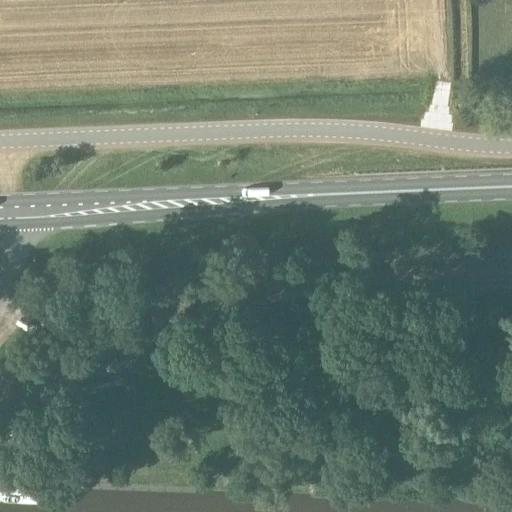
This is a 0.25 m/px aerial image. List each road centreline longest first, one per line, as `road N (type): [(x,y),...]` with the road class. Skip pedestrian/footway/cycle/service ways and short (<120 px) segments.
road 1 (unclassified): [(0,142),(326,131),(511,147)]
road 2 (primary): [(0,214),(511,187)]
